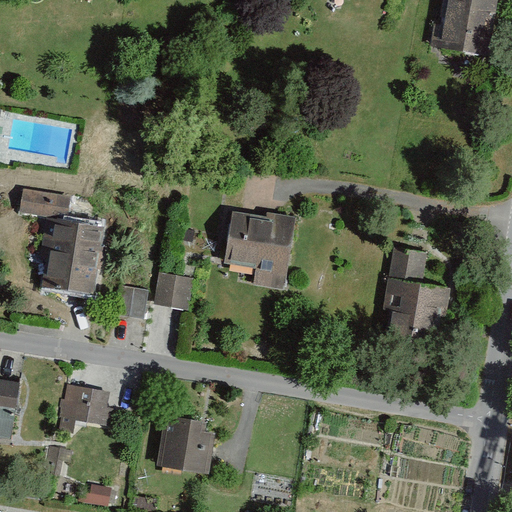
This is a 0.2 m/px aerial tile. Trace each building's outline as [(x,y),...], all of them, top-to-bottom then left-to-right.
[(482,61),(491,6),(454,0),(443,0),(435,53),(482,61)] [(68,202),(20,194),(16,219),(64,227),(68,202)] [(291,229),(231,219),(223,269),(254,273),(251,292),(280,296),(291,229)] [(89,299),(99,236),(47,228),(37,291),(89,299)] [(422,261),(393,256),(388,288),(395,289),(384,349),(426,356),(433,316),(440,317),(444,296),(416,292),(422,261)] [(156,281),(151,312),(185,318),(190,286),(156,281)] [(143,316),(148,292),(124,287),(118,311),(143,316)] [(0,441),(12,444),(20,385),(0,382),(0,441)] [(59,425),(105,433),(111,399),(65,392),(59,425)] [(211,432),(162,424),(155,471),(204,478),(211,432)]
